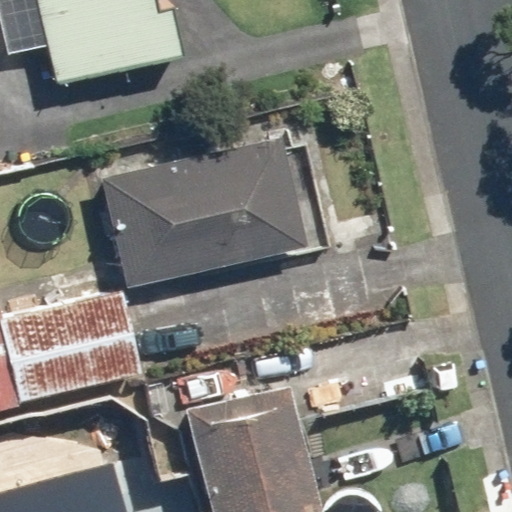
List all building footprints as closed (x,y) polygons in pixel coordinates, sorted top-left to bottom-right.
[(0,0),(0,26),(5,48),(46,39),(54,76),(178,49),(168,1),(148,5),(146,0),(0,0)] [(98,165),(121,278),(280,246),(282,255),(316,248),(299,160),(286,162),(279,129),(98,165)] [(0,405),(138,373),(119,288),(0,315),(0,405)] [(320,511),(292,375),(185,397),(208,511),(320,511)] [(0,499),(0,511),(113,511),(106,477),(0,499)]
